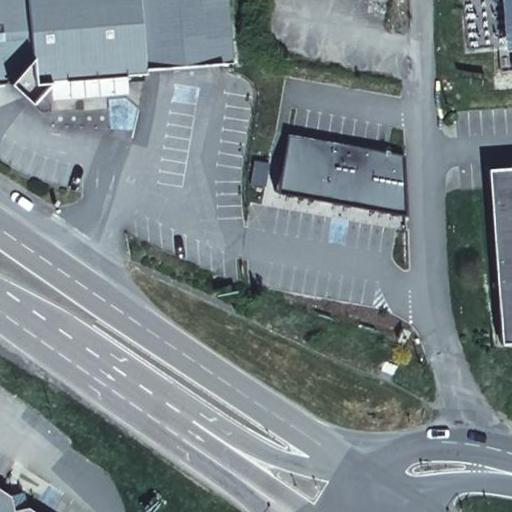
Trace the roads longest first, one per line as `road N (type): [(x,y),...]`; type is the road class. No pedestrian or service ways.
road 1 (primary): [(318,444),(0,223)]
road 2 (unknown): [(108,192),(123,114),(136,91),(162,84),(177,96),(184,118),(169,217)]
road 3 (primary): [(0,300),(193,431)]
road 4 (primary): [(193,431),(349,475)]
road 5 (primary): [(193,431),(313,511)]
road 6 (unknown): [(108,192),(0,125)]
